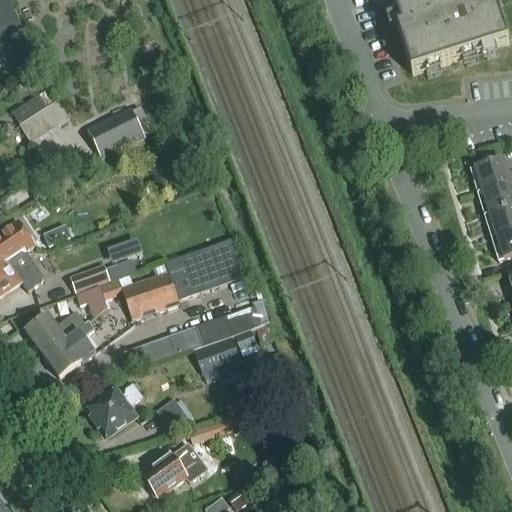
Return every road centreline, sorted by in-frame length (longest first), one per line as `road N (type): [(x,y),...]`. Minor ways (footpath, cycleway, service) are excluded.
road 1 (residential): [(511,452),(380,125)]
road 2 (residential): [(380,125),(334,0)]
road 3 (residential): [(511,109),(380,125)]
road 4 (residential): [(76,511),(0,407)]
